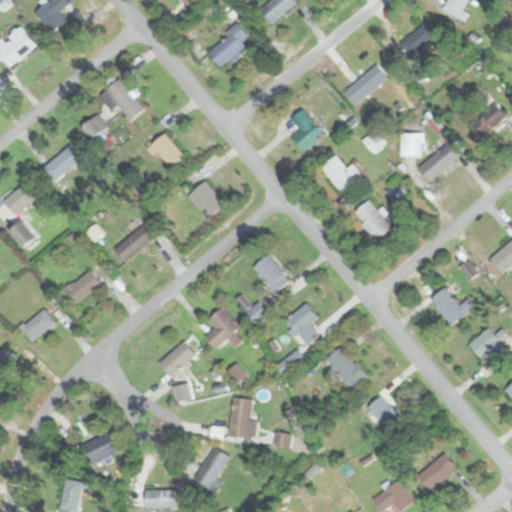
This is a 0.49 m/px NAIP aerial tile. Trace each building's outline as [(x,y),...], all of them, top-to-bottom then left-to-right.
[(61,13),(71,3),(68,0),(50,0),(35,15),(53,33),(67,20),(61,13)] [(272,25),(296,1),(295,0),(272,0),(260,12),(272,25)] [(469,0),(449,0),(444,9),(459,18),(469,0)] [(400,44),(412,58),(438,37),(426,22),(400,44)] [(247,45),(243,40),(249,34),(237,23),(208,54),(223,69),(247,45)] [(0,52),(11,67),(37,47),(22,28),(0,45),(0,52)] [(355,105),(388,77),(377,64),(344,92),(355,105)] [(119,108),(131,122),(146,109),(120,79),(102,95),(115,111),(119,108)] [(469,125),(481,139),(507,117),(495,103),(469,125)] [(324,134),(305,112),(287,127),(306,149),(324,134)] [(186,156),(166,133),(149,147),(169,170),(186,156)] [(463,154),(452,140),(419,167),(430,181),(463,154)] [(44,169),(56,183),(87,155),(75,141),(44,169)] [(347,168),(336,154),(322,166),(342,192),(363,175),(354,163),(347,168)] [(226,202),(205,180),(189,195),(209,217),(226,202)] [(39,196),(26,182),(4,203),(17,216),(39,196)] [(355,212),(378,241),(393,228),(371,199),(355,212)] [(156,238),(143,224),(115,250),(127,263),(156,238)] [(511,240),(491,258),(503,273),(511,265),(511,240)] [(277,292),(291,278),(268,254),(254,268),(277,292)] [(102,283),(90,270),(68,289),(80,303),(102,283)] [(469,298),(459,305),(447,287),(432,298),(452,325),(476,307),(469,298)] [(312,324),(320,317),(307,302),(286,320),(307,344),(320,333),(312,324)] [(217,327),(205,337),(215,348),(241,328),(224,306),(209,318),(217,327)] [(56,322),(43,307),(20,326),(33,341),(56,322)] [(497,334),(490,327),(470,344),(483,358),(491,351),(503,365),(511,356),(511,352),(503,342),(509,336),(503,328),(497,334)] [(160,362),(172,377),(197,355),(185,340),(160,362)] [(3,346),(0,350),(0,387),(2,389),(22,356),(3,346)] [(368,374),(341,346),(327,360),(354,388),(368,374)] [(180,401),(194,398),(191,383),(176,386),(180,401)] [(404,418),(381,395),(368,408),(391,431),(404,418)] [(258,421),(251,420),(253,399),(234,397),(231,435),(257,437),(258,421)] [(85,444),(93,461),(120,448),(112,431),(85,444)] [(196,478),(217,492),(224,482),(218,478),(232,457),(216,447),(196,478)] [(430,490),(458,469),(447,453),(418,474),(430,490)] [(70,511),(78,511),(86,483),(68,478),(60,509),(70,511)] [(379,496),(387,506),(391,503),(398,511),(400,511),(416,500),(400,479),(379,496)] [(146,508),(177,508),(177,490),(146,490),(146,508)]
